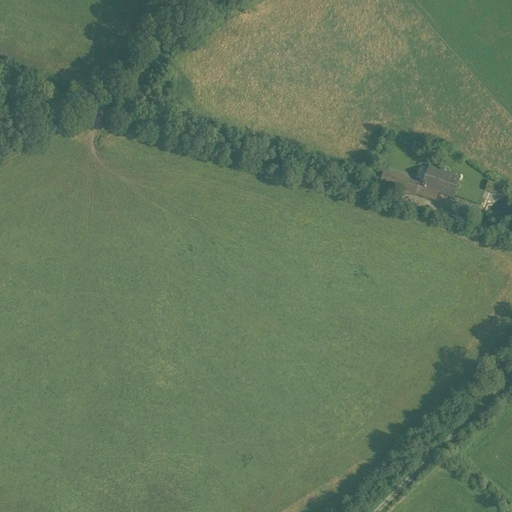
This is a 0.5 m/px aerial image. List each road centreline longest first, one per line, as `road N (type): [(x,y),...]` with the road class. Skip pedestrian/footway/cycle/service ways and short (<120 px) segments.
road 1 (track): [(380,511),(511,385)]
road 2 (track): [(511,236),(391,200)]
